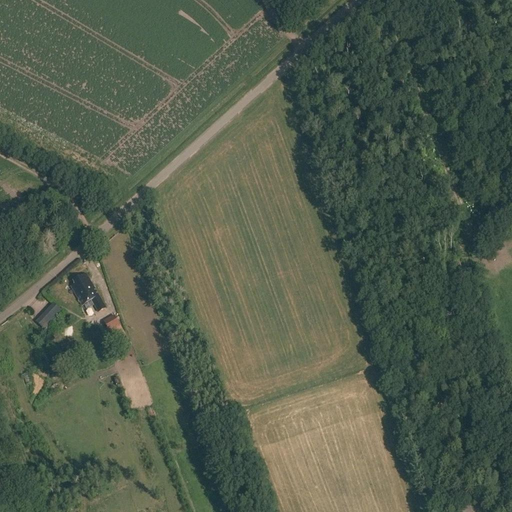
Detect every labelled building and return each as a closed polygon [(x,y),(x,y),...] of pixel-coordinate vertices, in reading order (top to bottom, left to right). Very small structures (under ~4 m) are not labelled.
[(82,306),(91,301),(98,314),(106,310),(86,275),(74,282),(76,286),(72,288),(82,306)] [(35,320),(44,330),(54,320),(45,311),(35,320)] [(113,317),(104,323),(119,348),(128,343),(113,317)] [(108,352),(103,354),(105,358),(107,362),(112,360),(109,354),(108,352)] [(122,361),(118,353),(112,356),(115,364),(122,361)]
